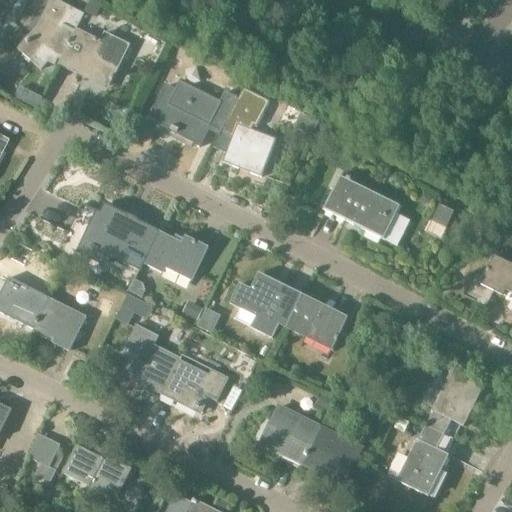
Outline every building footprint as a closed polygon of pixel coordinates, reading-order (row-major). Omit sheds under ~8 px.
[(77,30),(78,30),(84,16),(55,1),(47,16),(40,30),(20,52),(41,71),(49,62),(55,65),(59,57),(62,58),(77,30)] [(95,39),(95,40),(77,31),(78,30),(77,30),(62,58),(58,66),(107,90),(130,46),(104,33),(99,42),(97,42),(98,40),(95,39)] [(167,87),(151,117),(160,122),(156,131),(157,131),(159,126),(192,142),(190,146),(186,144),(185,145),(191,148),(193,143),(199,146),(197,148),(199,149),(209,128),(221,133),(237,98),(225,92),(220,102),(180,82),(175,91),(167,87)] [(237,98),(221,133),(231,138),(222,163),(238,169),(239,166),(251,171),(250,173),(262,177),(276,139),(250,129),(252,125),(256,126),(268,100),(242,88),(237,98)] [(402,207),(340,176),(323,211),(384,241),(402,207)] [(65,231),(64,234),(68,236),(92,248),(91,250),(97,253),(98,251),(140,272),(143,265),(144,265),(160,233),(138,221),(138,220),(137,219),(136,221),(129,217),(130,216),(128,215),(127,216),(105,205),(101,214),(82,205),(69,233),(65,231)] [(160,233),(144,265),(164,275),(166,270),(192,283),(195,276),(202,262),(209,249),(186,237),(182,244),(160,233)] [(511,265),(493,256),(479,285),(502,296),(505,291),(511,294),(511,265)] [(240,283),(230,303),(256,316),(251,327),(273,338),(280,324),(287,327),(287,328),(288,326),(303,296),(260,274),(260,273),(259,273),(259,274),(251,289),(240,283)] [(0,297),(0,313),(33,330),(49,299),(9,279),(0,297)] [(303,296),(288,326),(332,348),(331,350),(332,350),(348,318),(348,317),(347,317),(347,318),(303,296)] [(49,299),(33,330),(55,341),(53,344),(69,353),(87,318),(49,299)] [(181,314),(196,322),(197,322),(203,310),(187,302),(181,314)] [(217,316),(205,312),(200,327),(212,331),(217,316)] [(124,334),(125,332),(130,322),(119,316),(112,329),(124,334)] [(130,361),(122,377),(144,388),(143,391),(160,400),(180,361),(153,348),(159,337),(136,326),(131,336),(125,350),(129,352),(125,359),(130,361)] [(180,361),(160,400),(178,409),(180,404),(197,413),(205,397),(211,400),(217,403),(229,379),(212,370),(209,376),(180,361)] [(452,370),(452,371),(453,372),(434,412),(432,411),(431,412),(433,413),(427,425),(425,424),(424,426),(453,441),(460,426),(464,428),(464,427),(463,426),(482,387),(484,387),(484,386),(452,370)] [(332,401),(320,395),(314,407),(326,412),(332,401)] [(0,428),(9,411),(0,407),(0,428)] [(261,445),(302,465),(320,429),(279,408),(261,445)] [(409,423),(399,418),(393,429),(403,434),(409,423)] [(446,455),(453,441),(424,426),(423,428),(425,429),(419,441),(417,440),(417,441),(418,442),(398,482),(397,481),(396,482),(428,498),(429,497),(427,496),(447,457),(449,457),(449,456),(446,455)] [(333,435),(320,429),(302,465),(343,486),(361,449),(338,438),(339,435),(334,433),(333,435)] [(126,482),(132,469),(111,459),(113,455),(103,450),(100,458),(77,446),(65,470),(119,497),(124,486),(127,485),(126,482)] [(55,472),(40,464),(34,476),(49,483),(55,472)] [(217,511),(194,500),(187,511),(217,511)]
